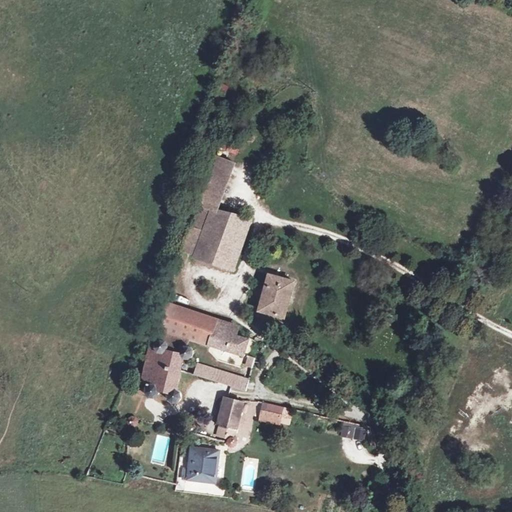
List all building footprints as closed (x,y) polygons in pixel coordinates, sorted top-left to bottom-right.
[(215,93),(224,96),(228,86),(219,82),(215,93)] [(217,210),(235,163),(215,156),(197,206),(199,206),(212,210),(212,209),(217,210)] [(205,228),(212,210),(199,206),(193,223),(194,224),(205,228)] [(234,271),(252,219),(217,210),(212,209),(212,210),(205,228),(194,224),(193,223),(191,227),(204,231),(195,256),(194,258),(234,271)] [(195,256),(204,231),(191,227),(189,226),(181,251),(195,256)] [(284,318),(294,282),(269,275),(259,311),(284,318)] [(236,336),(239,327),(167,304),(161,328),(189,338),(244,356),(249,340),(236,336)] [(175,391),(180,371),(183,358),(183,359),(184,359),(185,359),(187,359),(189,359),(190,358),(192,357),(193,355),(193,354),(194,352),(193,351),(193,349),(192,348),(191,347),(190,347),(187,346),(189,338),(161,328),(165,341),(164,341),(163,340),(161,340),(160,341),(158,342),(156,343),(156,344),(155,345),(155,347),(156,349),(151,348),(143,382),(140,382),(138,392),(147,394),(148,395),(149,396),(150,397),(153,397),(154,397),(157,396),(158,395),(159,394),(160,392),(160,390),(169,393),(168,395),(168,397),(169,399),(169,400),(171,401),(173,403),(174,403),(176,403),(178,402),(180,401),(180,400),(181,398),(181,396),(181,394),(180,392),(179,392),(178,391),(176,391),(175,391)] [(185,372),(189,359),(187,359),(185,359),(184,359),(183,359),(183,358),(180,371),(185,372)] [(212,381),(215,369),(198,364),(195,375),(212,381)] [(247,391),(250,380),(223,372),(215,369),(212,381),(247,391)] [(234,438),(244,403),(226,398),(219,426),(229,429),(226,438),(232,440),(232,439),(234,438)] [(282,416),(284,407),(283,407),(264,403),(261,414),(281,418),(282,416)] [(290,418),(292,409),(284,407),(282,416),(290,418)] [(281,418),(261,414),(260,419),(280,424),(281,418)] [(137,422),(137,421),(137,420),(137,419),(130,417),(129,425),(130,426),(132,426),(133,426),(134,426),(135,425),(136,425),(137,424),(137,422)] [(226,438),(229,429),(219,426),(217,435),(226,438)] [(365,440),(367,430),(354,428),(352,437),(365,440)] [(236,444),(237,443),(237,441),(236,440),(236,439),(235,438),(232,439),(232,440),(228,442),(228,443),(228,444),(229,445),(230,446),(231,447),(232,447),(233,447),(234,446),(235,446),(236,445),(236,444)] [(215,483),(219,451),(192,447),(190,469),(185,469),(183,479),(215,483)]
